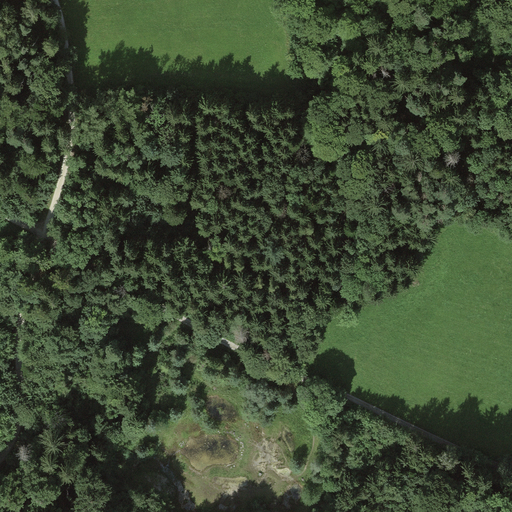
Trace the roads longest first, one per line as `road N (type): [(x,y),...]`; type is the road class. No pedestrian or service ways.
road 1 (track): [(511,466),(273,366),(0,214)]
road 2 (track): [(55,0),(71,87),(71,146),(19,323),(22,413),(0,460)]
